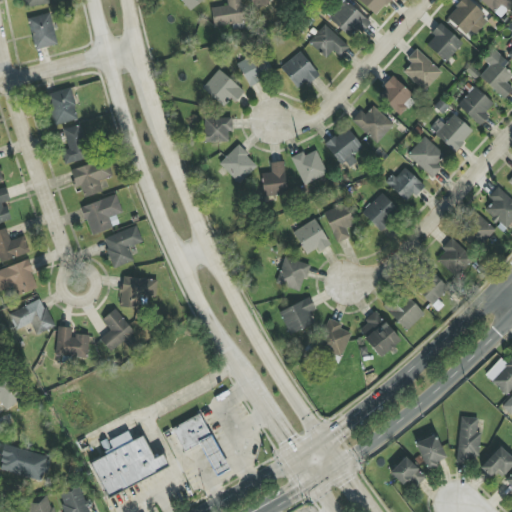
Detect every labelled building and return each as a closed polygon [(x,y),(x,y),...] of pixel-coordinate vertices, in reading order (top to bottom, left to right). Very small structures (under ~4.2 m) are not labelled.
[(51,3),(50,0),(24,0),(26,8),(51,3)] [(180,0),(190,11),(204,0),(180,0)] [(214,27),(243,23),(240,0),(226,0),(227,6),(211,8),(214,27)] [(250,0),(255,9),(274,0),(250,0)] [(329,18),(351,40),(369,22),(346,0),(329,18)] [(390,0),(357,0),(375,17),(390,0)] [(466,35),(470,30),(475,35),(489,20),(467,0),(462,0),(446,18),(466,35)] [(511,0),(479,0),(499,17),(511,2),(511,0)] [(28,19),(35,50),(58,44),(50,13),(28,19)] [(446,63),(463,44),(440,23),(431,33),(435,36),(427,45),(446,63)] [(340,58),(349,46),(323,25),(308,44),(327,59),(332,52),(340,58)] [(403,72),(424,92),(442,73),(417,49),(406,59),(411,64),(403,72)] [(484,61),(489,64),(478,80),(506,98),(511,88),(506,84),(511,75),(511,74),(504,68),(508,61),(491,50),(484,61)] [(249,86),(273,71),(261,51),(237,65),(249,86)] [(280,68),(297,89),(305,82),(308,86),(320,76),(300,52),(280,68)] [(223,107),(229,100),(233,104),(244,92),(220,70),(202,88),(223,107)] [(415,97),(393,77),(377,94),(399,114),(415,97)] [(493,104),(475,87),(457,105),(479,126),(489,116),(486,113),(493,104)] [(54,125),(78,121),(72,89),(48,94),(54,125)] [(365,115),(361,111),(352,121),(377,144),(394,125),(374,106),(365,115)] [(454,152),(473,132),(454,114),(442,127),(437,122),(430,129),(454,152)] [(232,118),(204,118),(205,143),(228,143),(228,132),(232,132),(232,118)] [(62,152),(66,165),(91,157),(81,124),(63,130),(69,149),(62,152)] [(340,168),(353,160),(351,156),(362,149),(349,128),(325,143),(340,168)] [(407,155),(432,179),(442,168),(437,164),(445,155),(424,137),(407,155)] [(257,166),(238,146),(219,164),(238,184),(257,166)] [(291,158),(304,185),(327,174),(314,147),(291,158)] [(85,198),(103,191),(99,182),(112,176),(105,158),(70,172),(77,188),(80,187),(85,198)] [(270,163),(271,173),(261,174),(263,197),(287,195),(284,162),(270,163)] [(406,202),(412,195),(415,198),(425,186),(403,167),(387,184),(406,202)] [(0,223),(11,220),(6,204),(11,202),(6,187),(0,189),(0,223)] [(505,229),(511,222),(511,200),(498,187),(488,198),(493,202),(485,211),(505,229)] [(123,213),(116,194),(81,208),(92,236),(120,225),(116,215),(123,213)] [(361,213),(378,231),(399,212),(383,194),(361,213)] [(346,229),(355,225),(345,203),(323,213),(337,244),(350,238),(346,229)] [(478,248),(495,232),(480,215),(462,231),(478,248)] [(329,245),(317,220),(293,231),(305,256),(329,245)] [(114,269),(133,261),(128,248),(143,242),(136,226),(103,240),(114,269)] [(0,261),(0,263),(30,253),(24,236),(10,241),(6,229),(0,230),(0,261)] [(457,278),(474,259),(452,238),(442,249),(445,252),(437,260),(457,278)] [(300,292),(310,265),(285,257),(275,283),(300,292)] [(0,270),(0,291),(13,287),(17,296),(39,288),(28,260),(0,270)] [(433,306),(449,289),(433,274),(417,291),(433,306)] [(140,297),(156,298),(157,279),(122,278),(121,306),(139,307),(140,297)] [(308,313),(315,309),(309,297),(278,313),(289,336),(314,324),(308,313)] [(424,314),(408,298),(398,307),(391,300),(383,307),(406,332),(424,314)] [(36,336),(54,328),(42,299),(9,314),(16,330),(31,324),(36,336)] [(110,330),(100,339),(110,353),(123,343),(126,347),(138,338),(115,309),(102,320),(110,330)] [(356,331),(382,358),(401,341),(376,313),(356,331)] [(351,333),(341,329),(343,324),(328,319),(318,348),(342,356),(351,333)] [(72,328),(57,327),(56,356),(88,358),(89,336),(71,335),(72,328)] [(484,375),(506,396),(511,389),(511,358),(507,364),(501,358),(484,375)] [(0,402),(8,410),(22,396),(0,374),(0,373),(0,402)] [(172,428),(184,452),(200,444),(216,477),(229,471),(200,414),(172,428)] [(458,463),(479,464),(480,432),(477,432),(478,418),(459,418),(458,463)] [(108,497),(169,467),(162,454),(154,459),(143,436),(133,441),(128,431),(103,443),(108,454),(91,462),(108,497)] [(445,459),(436,435),(415,443),(427,471),(438,466),(436,462),(445,459)] [(49,457),(5,444),(0,462),(0,470),(42,482),(49,457)] [(491,478),(496,473),(501,478),(511,466),(511,458),(500,447),(480,468),(491,478)] [(426,477),(405,457),(389,474),(403,486),(407,481),(416,489),(426,477)] [(511,473),(503,483),(511,490),(511,473)] [(90,511),(80,487),(58,495),(65,511),(90,511)] [(29,511),(54,511),(49,496),(26,503),(29,511)]
